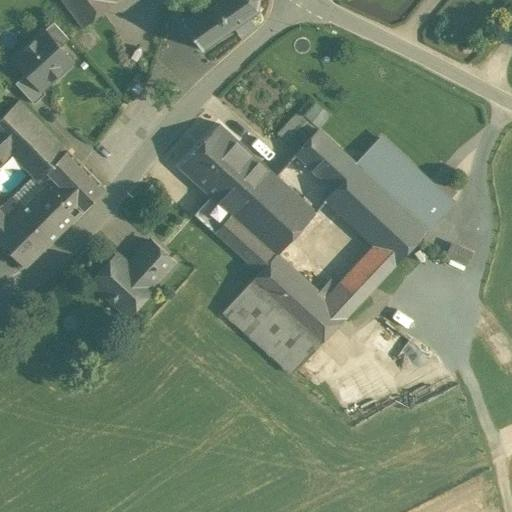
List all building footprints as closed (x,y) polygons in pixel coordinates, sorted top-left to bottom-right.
[(63,0),(83,26),(116,2),(114,0),(63,0)] [(218,0),(217,0),(214,0),(216,2),(203,10),(201,7),(199,9),(201,12),(186,22),(184,19),(182,20),(203,51),(205,49),(203,46),(218,36),(220,39),(222,38),(220,34),(233,25),(235,29),(235,28),(240,35),(255,25),(250,18),(251,17),(249,14),(255,9),(259,12),(260,10),(257,7),(258,0),(218,0)] [(53,22),(45,29),(61,48),(69,40),(53,22)] [(45,29),(13,58),(27,73),(41,89),(73,61),(61,48),(45,29)] [(361,73),(347,62),(333,81),(348,92),(361,73)] [(41,89),(27,73),(15,83),(34,104),(45,93),(41,89)] [(67,150),(18,100),(0,117),(0,141),(7,148),(12,154),(38,180),(45,173),(67,150)] [(295,116),(279,133),(289,142),(303,127),(304,125),(295,116)] [(319,129),(310,120),(304,125),(303,127),(312,136),(319,129)] [(226,206),(266,163),(223,123),(183,166),(215,196),(226,206)] [(303,127),(289,142),(298,151),(312,136),(303,127)] [(356,162),(319,129),(312,136),(298,151),(338,188),(359,165),(356,162)] [(451,205),(379,137),(356,162),(359,165),(428,230),(451,205)] [(0,166),(12,154),(7,148),(0,141),(0,166)] [(105,188),(67,150),(45,173),(51,179),(82,211),(105,188)] [(266,163),(226,206),(278,255),(279,254),(318,212),(266,163)] [(428,230),(359,165),(338,188),(327,200),(380,250),(397,264),(428,230)] [(9,221),(0,229),(0,240),(25,267),(82,211),(51,179),(22,208),(9,221)] [(161,192),(151,185),(144,193),(154,201),(161,192)] [(226,206),(215,196),(198,214),(262,273),(278,255),(226,206)] [(12,197),(0,208),(0,211),(9,221),(22,208),(12,197)] [(0,211),(0,229),(9,221),(0,211)] [(150,240),(128,264),(153,286),(174,262),(150,240)] [(476,252),(453,241),(447,254),(470,264),(476,252)] [(380,250),(331,302),(347,318),(397,264),(380,250)] [(128,264),(117,254),(92,282),(128,315),(154,287),(153,286),(128,264)] [(331,302),(279,254),(262,273),(251,285),(319,348),(347,318),(331,302)] [(319,348),(251,285),(225,312),(293,376),(319,348)] [(395,408),(397,395),(395,383),(387,372),(376,365),(364,363),(351,365),(341,373),(334,383),(331,396),(334,409),(341,419),(352,426),(365,429),(377,426),(388,419),(395,408)]
